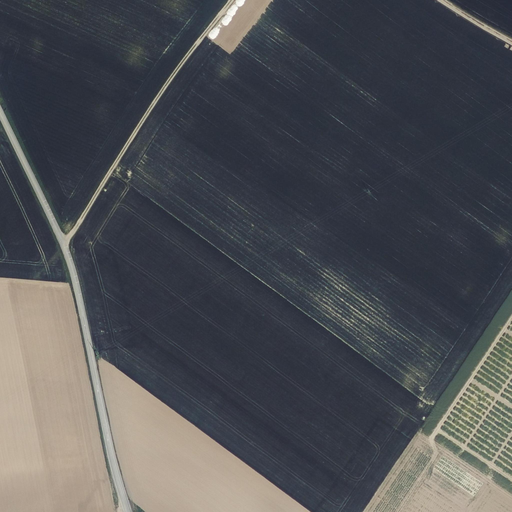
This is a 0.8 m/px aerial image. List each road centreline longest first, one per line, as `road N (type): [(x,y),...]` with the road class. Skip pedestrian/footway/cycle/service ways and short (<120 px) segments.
road 1 (tertiary): [(127,511),(71,266),(0,112)]
road 2 (track): [(62,242),(229,0)]
